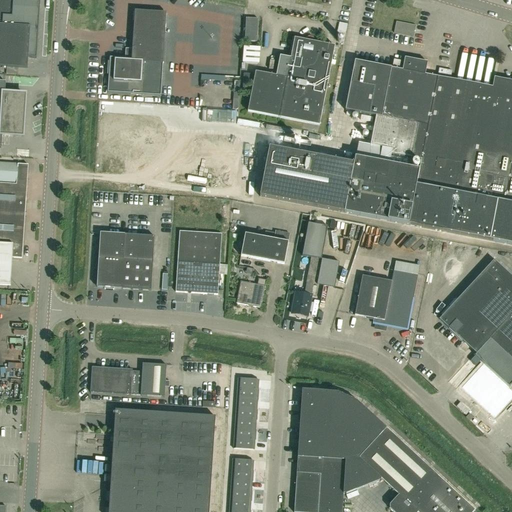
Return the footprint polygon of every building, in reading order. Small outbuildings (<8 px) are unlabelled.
[(0,0),(0,66),(27,68),(28,58),(37,59),(40,0),(0,0)] [(160,96),(163,64),(166,13),(135,11),(132,51),(127,51),(127,61),(112,60),(110,91),(130,92),(130,95),(160,96)] [(208,24),(224,25),(222,57),(241,58),(241,55),(234,55),(236,15),(209,14),(208,24)] [(257,42),(258,19),(246,19),(245,42),(257,42)] [(320,126),(335,46),(295,38),(292,56),(281,54),(277,76),(256,72),(248,112),(320,126)] [(194,87),(195,66),(208,66),(208,56),(196,56),(196,45),(180,44),(179,70),(177,104),(188,105),(188,97),(201,97),(202,88),(194,87)] [(511,81),(495,78),(493,88),(426,75),(428,63),(405,59),(403,71),(356,62),(346,111),(383,118),(381,125),(397,128),(400,131),(397,149),(414,153),(412,159),(422,160),(420,171),(389,165),(357,158),(356,158),(355,164),(270,148),(261,197),(511,245),(511,81)] [(439,75),(452,77),(453,71),(440,69),(439,75)] [(22,135),(22,128),(21,128),(22,103),(24,103),(25,96),(5,94),(6,83),(0,82),(0,145),(3,146),(4,134),(22,135)] [(257,131),(259,121),(247,119),(246,129),(257,131)] [(324,140),(325,134),(312,131),(311,138),(324,140)] [(380,140),(379,148),(389,150),(390,142),(380,140)] [(0,284),(2,257),(21,259),(28,165),(0,163),(0,284)] [(339,263),(322,260),(328,227),(308,223),(302,256),(311,258),(306,283),(307,283),(304,295),(296,293),(292,315),(307,317),(313,285),(334,289),(339,263)] [(218,295),(222,234),(180,231),(176,292),(218,295)] [(289,243),(288,243),(290,234),(276,231),(275,233),(266,231),(265,238),(245,234),(241,256),(284,265),(289,243)] [(150,291),(152,261),(154,237),(100,234),(97,287),(150,291)] [(511,276),(494,260),(440,319),(477,353),(474,356),(508,387),(511,384),(511,385),(511,276)] [(418,276),(419,267),(396,262),(394,272),(392,282),(384,321),(377,320),(376,324),(380,325),(380,326),(380,331),(384,332),(386,328),(386,326),(408,330),(418,276)] [(384,321),(392,282),(363,276),(355,315),(377,320),(384,321)] [(265,286),(266,280),(258,279),(257,285),(241,281),(236,303),(261,308),(265,286)] [(169,387),(170,381),(166,381),(167,365),(143,364),(142,372),(141,396),(164,397),(165,387),(169,387)] [(131,395),(133,371),(132,370),(92,367),(90,392),(131,395)] [(141,396),(142,372),(133,371),(131,395),(141,396)] [(238,379),(237,402),(257,403),(259,380),(238,379)] [(298,458),(294,511),(342,511),(343,494),(346,494),(379,481),(381,479),(399,495),(390,505),(390,509),(393,511),(473,511),(475,510),(387,428),(358,402),(337,393),(302,390),(298,458)] [(255,427),(257,403),(237,402),(235,425),(255,427)] [(208,511),(211,473),(215,417),(115,410),(112,455),(106,455),(105,462),(112,462),(112,466),(105,465),(105,472),(111,472),(111,476),(105,475),(104,482),(110,482),(108,511),(208,511)] [(254,450),(255,427),(235,425),(233,449),(254,450)] [(233,460),(232,474),(252,475),(253,461),(233,460)] [(231,488),(251,489),(252,475),(232,474),(231,488)] [(250,503),(251,489),(231,488),(230,502),(250,503)] [(229,511),(249,511),(250,503),(230,502),(229,511)]
